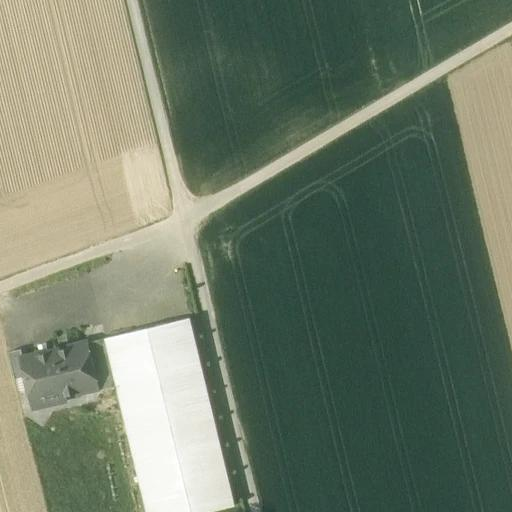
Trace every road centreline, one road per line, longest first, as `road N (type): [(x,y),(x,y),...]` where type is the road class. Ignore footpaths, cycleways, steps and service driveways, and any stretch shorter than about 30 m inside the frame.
road 1 (track): [(0,291),(184,222),(511,28)]
road 2 (track): [(131,0),(253,511)]
